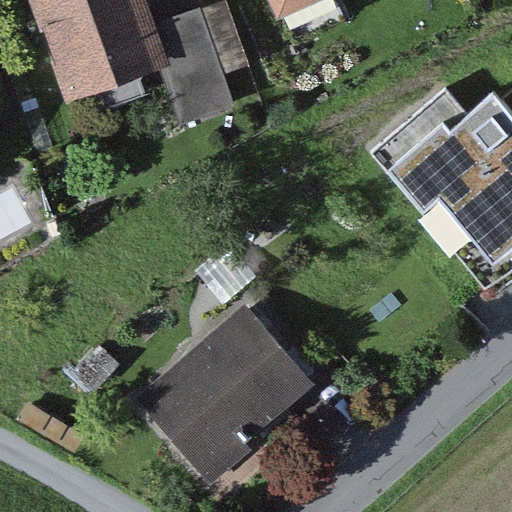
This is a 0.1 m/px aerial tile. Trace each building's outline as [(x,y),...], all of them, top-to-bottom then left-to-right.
[(31,0),(66,99),(167,64),(153,25),(144,0),(31,0)] [(251,65),(230,0),(216,5),(203,9),(225,73),(251,65)] [(302,0),(272,0),(279,12),(302,0)] [(225,73),(203,9),(183,15),(153,25),(167,64),(183,115),(232,100),(225,73)] [(383,152),(498,289),(511,276),(511,90),(475,121),(452,94),(383,152)] [(304,378),(245,313),(143,405),(202,470),(304,378)]
